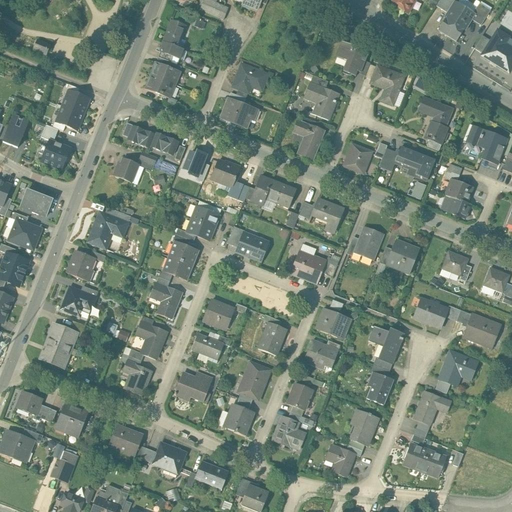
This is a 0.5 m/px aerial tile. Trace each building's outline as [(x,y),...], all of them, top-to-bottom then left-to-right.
[(227,9),(207,0),(203,0),(200,10),(223,21),(227,9)] [(243,0),(242,4),(257,10),(260,3),(260,0),(243,0)] [(393,0),(392,1),(400,6),(398,7),(407,13),(412,5),(411,5),(413,0),(393,0)] [(454,3),(450,0),(440,0),(436,6),(447,14),(454,3)] [(472,14),(456,4),(448,17),(447,17),(438,30),(456,42),(464,28),(465,28),(470,19),(473,14),(472,14)] [(490,11),(479,4),(472,14),(473,14),(470,19),(481,26),(490,11)] [(184,27),(172,22),(163,44),(176,49),(176,48),(182,50),(185,42),(179,39),(184,27)] [(507,37),(497,31),(490,41),(482,54),(481,56),(509,73),(511,67),(511,51),(501,45),(507,37)] [(482,36),(474,49),(482,54),(490,41),(482,36)] [(50,46),(38,41),(34,52),(46,57),(49,51),(50,46)] [(368,50),(353,44),(352,46),(341,42),(335,59),(346,63),(342,72),(355,76),(356,72),(360,73),(364,62),(363,61),(364,59),(365,59),(368,50)] [(176,49),(163,44),(160,53),(173,58),(179,60),(183,51),(182,50),(176,48),(176,49)] [(173,58),(160,53),(158,58),(170,63),(171,63),(173,58)] [(170,63),(158,58),(156,64),(167,69),(170,63)] [(364,62),(360,73),(365,75),(369,65),(370,64),(364,62)] [(171,63),(170,63),(167,69),(179,73),(181,68),(171,63)] [(167,69),(156,64),(151,77),(174,86),(179,73),(167,69)] [(267,76),(241,65),(232,88),(238,90),(248,94),(252,83),(263,88),(267,76)] [(377,68),(369,65),(365,75),(364,78),(372,81),(377,68)] [(403,77),(377,67),(372,81),(370,84),(387,90),(382,102),(392,106),(403,77)] [(326,82),(312,76),(309,83),(323,89),(326,82)] [(174,86),(151,77),(146,90),(169,99),(174,86)] [(323,89),(309,83),(303,98),(319,105),(319,106),(318,105),(317,107),(318,107),(315,115),(313,114),(313,115),(328,121),(329,120),(327,119),(333,103),(335,104),(339,95),(323,89)] [(83,115),(89,98),(64,89),(58,105),(83,115)] [(248,94),(238,90),(235,95),(246,99),(248,94)] [(235,95),(230,93),(228,99),(244,105),(246,99),(235,95)] [(228,99),(220,119),(246,130),(250,120),(249,120),(253,109),(259,111),(244,105),(228,99)] [(442,106),(423,99),(418,111),(427,115),(428,114),(432,115),(430,123),(424,139),(429,140),(441,145),(447,128),(446,128),(453,110),(442,106)] [(76,131),(83,115),(58,105),(52,121),(76,131)] [(28,123),(13,117),(3,143),(17,149),(28,123)] [(315,123),(304,118),(302,124),(313,128),(315,123)] [(302,124),(298,122),(293,133),(294,134),(295,132),(305,136),(298,155),(313,160),(319,145),(317,144),(322,132),(313,128),(302,124)] [(134,127),(127,124),(122,136),(128,139),(133,127),(133,128),(134,127)] [(58,130),(46,126),(41,138),(49,141),(53,143),(58,130)] [(491,134),(469,126),(469,127),(471,127),(465,143),(467,143),(468,140),(486,147),(480,162),(481,162),(484,154),(500,160),(501,155),(507,140),(491,133),(491,134)] [(133,128),(133,127),(128,139),(127,141),(150,150),(151,148),(155,136),(145,132),(145,133),(142,132),(142,131),(133,128)] [(507,140),(501,155),(507,157),(511,143),(511,135),(510,133),(507,140)] [(165,138),(156,134),(155,136),(151,148),(172,156),(177,143),(168,139),(168,140),(164,139),(165,138)] [(441,145),(429,140),(426,147),(438,151),(441,145)] [(53,143),(49,141),(41,163),(61,171),(69,149),(53,143)] [(387,146),(379,143),(374,156),(382,159),(385,150),(387,146)] [(371,153),(351,145),(343,167),(363,175),(371,153)] [(185,149),(179,147),(174,160),(180,162),(185,149)] [(435,161),(400,147),(395,162),(417,171),(415,176),(427,180),(435,161)] [(382,159),(379,167),(389,171),(396,154),(385,150),(382,159)] [(157,159),(142,153),(139,159),(154,165),(157,159)] [(138,165),(123,159),(119,168),(117,167),(113,176),(130,183),(138,165)] [(511,160),(506,159),(502,170),(508,172),(511,161),(511,160)] [(240,168),(231,164),(230,166),(217,161),(210,179),(232,188),(240,168)] [(462,169),(450,164),(447,171),(459,176),(462,169)] [(459,176),(447,171),(444,178),(451,181),(451,180),(456,182),(459,176)] [(272,182),(260,177),(255,190),(250,201),(262,206),(265,199),(272,182)] [(456,182),(451,180),(451,181),(445,196),(446,196),(453,199),(467,204),(467,203),(473,188),(456,182)] [(0,181),(0,210),(2,206),(6,198),(10,186),(1,183),(1,182),(0,181)] [(295,191),(272,182),(265,199),(289,208),(295,191)] [(410,197),(421,199),(424,184),(414,182),(410,197)] [(248,191),(236,186),(231,198),(244,203),(245,199),(248,191)] [(255,190),(249,188),(248,191),(245,199),(250,201),(255,190)] [(52,202),(26,192),(23,200),(25,201),(23,208),(32,212),(32,213),(38,215),(38,214),(46,217),(52,202)] [(467,204),(453,199),(446,196),(440,210),(465,219),(470,205),(467,203),(467,204)] [(6,198),(2,206),(0,210),(0,215),(5,217),(12,200),(6,198)] [(344,210),(318,200),(315,207),(312,214),(313,214),(311,221),(326,227),(324,230),(335,234),(344,210)] [(315,207),(304,203),(299,216),(311,221),(313,214),(312,214),(315,207)] [(219,216),(196,207),(191,220),(214,229),(219,216)] [(130,218),(111,210),(108,216),(128,224),(130,218)] [(28,218),(14,213),(12,219),(16,221),(16,220),(26,224),(28,218)] [(108,216),(99,213),(87,243),(105,251),(110,240),(120,244),(128,224),(108,216)] [(291,213),(286,226),(293,229),(299,216),(291,213)] [(26,224),(16,220),(16,221),(9,241),(33,250),(41,230),(26,224)] [(214,229),(191,220),(186,233),(195,237),(208,242),(214,229)] [(384,235),(363,227),(356,244),(353,253),(363,257),(373,261),(384,235)] [(186,233),(177,229),(175,235),(186,240),(193,242),(195,237),(186,233)] [(239,231),(235,242),(240,244),(244,233),(239,231)] [(254,240),(244,236),(245,233),(244,233),(240,244),(237,253),(260,262),(268,243),(255,238),(254,240)] [(186,240),(175,235),(172,242),(176,244),(176,243),(184,246),(186,240)] [(419,249),(396,240),(392,250),(386,266),(409,275),(419,249)] [(356,244),(351,242),(346,254),(352,256),(353,253),(356,244)] [(184,246),(176,243),(176,244),(171,258),(192,267),(198,252),(184,246)] [(18,251),(1,245),(0,247),(0,251),(6,254),(7,254),(15,257),(18,251)] [(392,250),(386,247),(379,263),(386,266),(392,250)] [(89,257),(75,252),(66,274),(86,282),(94,260),(94,259),(89,257)] [(105,257),(91,252),(89,257),(94,259),(94,260),(103,263),(105,257)] [(326,262),(299,252),(290,274),(317,285),(326,262)] [(468,260),(448,252),(442,269),(460,277),(461,277),(465,265),(468,260)] [(15,257),(7,254),(6,254),(2,266),(23,275),(24,274),(23,274),(25,269),(26,268),(28,262),(15,257)] [(192,267),(171,258),(165,272),(165,273),(172,276),(186,281),(192,267)] [(381,277),(386,266),(379,263),(375,275),(381,277)] [(337,267),(329,264),(325,275),(332,278),(337,267)] [(471,268),(465,265),(461,277),(460,277),(459,280),(465,282),(471,268)] [(23,275),(2,266),(0,270),(0,280),(6,282),(18,287),(21,281),(21,280),(23,275)] [(509,276),(490,268),(483,286),(502,293),(509,276)] [(172,276),(165,273),(165,272),(161,271),(158,278),(169,282),(172,276)] [(169,282),(158,278),(156,284),(167,288),(169,282)] [(156,284),(155,283),(149,298),(161,303),(157,314),(171,320),(182,294),(167,288),(156,284)] [(84,294),(69,288),(61,310),(79,318),(80,315),(88,318),(95,298),(84,294)] [(98,293),(86,288),(84,294),(95,298),(98,293)] [(12,299),(0,293),(0,308),(8,312),(10,309),(9,308),(12,299)] [(509,306),(511,299),(505,296),(502,303),(509,306)] [(447,310),(421,299),(413,318),(440,328),(445,317),(448,310),(447,310)] [(344,305),(332,300),(329,307),(341,312),(344,305)] [(232,310),(211,301),(202,322),(224,331),(232,310)] [(246,308),(236,304),(234,310),(244,314),(246,308)] [(460,311),(448,306),(447,310),(448,310),(445,317),(456,322),(460,311)] [(8,312),(0,308),(0,323),(3,324),(6,315),(7,315),(8,312)] [(350,320),(324,310),(316,330),(337,338),(340,330),(346,332),(350,320)] [(467,313),(460,311),(456,322),(462,324),(464,321),(467,313)] [(501,327),(471,315),(468,323),(463,337),(492,349),(501,327)] [(154,321),(142,317),(140,322),(152,327),(154,321)] [(281,322),(270,318),(268,323),(279,328),(281,322)] [(84,326),(72,321),(70,327),(82,332),(84,326)] [(152,327),(140,322),(135,335),(136,336),(137,334),(147,338),(141,354),(141,355),(143,356),(156,360),(166,332),(152,327)] [(115,334),(118,326),(109,323),(107,331),(115,334)] [(268,323),(258,349),(275,356),(286,330),(279,328),(268,323)] [(388,333),(371,326),(371,327),(373,328),(368,341),(383,347),(378,358),(378,359),(392,365),(402,341),(403,340),(402,339),(404,334),(390,329),(388,333)] [(68,332),(54,327),(47,343),(69,351),(75,336),(75,335),(68,332)] [(82,332),(70,327),(68,332),(75,335),(75,336),(80,338),(82,332)] [(217,342),(198,334),(191,351),(217,361),(223,345),(224,344),(217,342)] [(231,341),(219,336),(217,342),(224,344),(223,345),(229,347),(231,341)] [(326,347),(312,341),(304,361),(323,369),(325,365),(331,368),(338,351),(326,347)] [(340,346),(328,341),(326,347),(338,351),(340,346)] [(69,351),(47,343),(41,359),(63,367),(69,351)] [(141,354),(131,350),(128,356),(141,361),(143,356),(141,355),(141,354)] [(477,363),(450,352),(439,380),(450,385),(456,387),(460,376),(471,380),(477,363)] [(141,361),(128,356),(126,362),(139,367),(141,361)] [(392,365),(378,359),(378,358),(376,358),(373,365),(389,372),(392,365)] [(139,367),(126,362),(122,371),(130,374),(124,390),(141,397),(151,372),(139,367)] [(267,370),(250,363),(244,378),(247,379),(241,394),(253,399),(258,401),(265,384),(262,383),(267,370)] [(389,372),(373,365),(370,373),(372,374),(373,373),(388,378),(390,372),(389,372)] [(388,378),(373,373),(372,374),(367,386),(371,388),(367,400),(383,406),(387,396),(385,395),(391,381),(393,382),(393,381),(388,378)] [(210,384),(199,380),(199,379),(188,375),(188,377),(182,374),(174,395),(179,398),(181,394),(203,402),(210,384)] [(212,379),(201,374),(199,379),(199,380),(210,384),(212,379)] [(450,385),(439,380),(435,390),(446,394),(450,385)] [(312,391),(295,384),(287,405),(292,407),(304,411),(312,391)] [(41,400),(23,392),(16,409),(34,416),(33,420),(39,423),(40,420),(45,408),(39,405),(41,400)] [(451,403),(424,392),(413,420),(418,422),(430,427),(436,410),(446,414),(451,403)] [(253,399),(241,394),(238,400),(250,404),(253,399)] [(250,404),(238,400),(236,406),(248,411),(250,404)] [(65,402),(54,430),(66,435),(77,407),(65,402)] [(236,406),(233,405),(223,428),(244,436),(253,413),(248,411),(236,406)] [(77,407),(66,435),(78,440),(89,411),(77,407)] [(304,411),(292,407),(290,412),(301,417),(304,411)] [(45,408),(40,420),(45,422),(50,410),(45,408)] [(56,412),(50,410),(45,422),(51,424),(56,412)] [(369,415),(357,410),(356,411),(361,413),(350,440),(364,446),(367,447),(378,419),(371,416),(371,415),(369,414),(369,415)] [(301,417),(290,412),(287,420),(298,424),(301,417)] [(287,420),(282,418),(272,441),(289,448),(290,446),(299,450),(305,435),(296,431),(298,424),(287,420)] [(430,427),(418,422),(416,428),(427,433),(430,427)] [(142,437),(116,427),(108,447),(134,457),(138,446),(142,437)] [(427,433),(416,428),(413,435),(425,440),(427,433)] [(43,437),(24,429),(21,437),(31,441),(40,445),(43,437)] [(21,437),(8,431),(0,450),(0,454),(22,463),(31,441),(21,437)] [(425,440),(413,435),(411,441),(422,445),(425,440)] [(364,446),(350,440),(348,446),(362,451),(364,446)] [(185,453),(160,444),(157,453),(152,465),(177,474),(185,453)] [(52,457),(58,459),(61,460),(65,448),(57,445),(52,457)] [(346,451),(331,445),(326,458),(335,461),(331,472),(346,478),(355,455),(346,451)] [(428,451),(411,445),(403,465),(420,472),(428,451)] [(146,449),(138,446),(134,457),(142,460),(146,449)] [(362,451),(348,446),(346,451),(355,455),(360,457),(362,451)] [(157,453),(146,449),(142,460),(152,465),(157,453)] [(444,458),(428,451),(420,472),(436,478),(444,458)] [(457,452),(452,465),(458,468),(463,455),(457,452)] [(61,460),(58,459),(51,476),(67,483),(71,471),(70,471),(73,465),(61,460)] [(228,472),(201,462),(196,475),(194,479),(195,479),(221,489),(228,472)] [(191,472),(185,487),(191,489),(195,479),(194,479),(196,475),(191,472)] [(248,485),(241,482),(235,495),(243,498),(248,485)] [(260,511),(268,493),(248,485),(243,498),(240,505),(258,511),(260,511)] [(106,491),(101,489),(99,494),(91,511),(114,511),(116,509),(120,499),(118,498),(120,492),(121,491),(108,486),(106,491)] [(176,488),(166,491),(169,502),(180,498),(176,488)] [(93,492),(87,490),(83,500),(83,501),(88,503),(93,492)] [(120,492),(118,498),(120,499),(116,509),(121,511),(126,501),(128,495),(120,492)] [(83,500),(65,494),(61,506),(65,508),(63,511),(76,511),(77,511),(76,511),(78,511),(83,501),(83,500)] [(128,511),(132,504),(126,501),(121,511),(128,511)]
